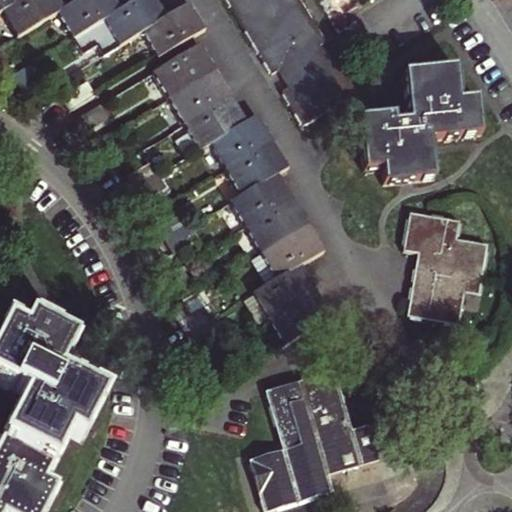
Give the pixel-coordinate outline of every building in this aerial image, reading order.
[(22,0),(0,13),(16,39),(58,14),(64,11),(57,0),(22,0)] [(0,0),(0,13),(22,0),(0,0)] [(120,11),(112,0),(81,0),(64,11),(58,14),(73,40),(120,11)] [(142,34),(166,19),(154,0),(138,0),(120,11),(73,40),(83,55),(98,47),(103,58),(119,48),(142,34)] [(285,69),(278,73),(288,92),(284,94),(303,125),(354,95),(335,64),(330,66),(319,48),(323,45),(295,0),(225,0),(272,74),(277,71),(283,67),(285,69)] [(157,60),(204,32),(188,6),(166,19),(142,34),(157,60)] [(197,47),(149,75),(165,101),(212,72),(197,47)] [(27,103),(40,95),(26,69),(11,77),(27,103)] [(477,133),(475,101),(457,102),(454,70),(403,75),(408,122),(393,123),(392,115),(358,120),(362,170),(381,168),(383,183),(399,182),(405,181),(431,178),(428,152),(427,139),(477,133)] [(212,72),(165,101),(181,128),(229,99),(212,72)] [(69,113),(95,98),(87,85),(61,100),(69,113)] [(229,99),(181,128),(196,152),(207,145),(243,123),(229,99)] [(106,118),(98,105),(73,120),(81,134),(106,118)] [(256,116),(243,123),(207,145),(222,171),(271,141),(256,116)] [(102,139),(89,147),(105,174),(119,166),(102,139)] [(287,168),(271,141),(222,171),(238,198),(276,174),(287,168)] [(150,162),(125,176),(133,190),(158,175),(150,162)] [(227,205),(243,230),(292,201),(276,174),(238,198),(227,205)] [(166,189),(158,175),(133,190),(141,204),(166,189)] [(259,257),(307,227),(292,201),(243,230),(259,257)] [(181,214),(156,229),(165,244),(189,228),(181,214)] [(477,295),(485,246),(454,241),(456,224),(427,219),(408,216),(402,252),(417,254),(425,256),(424,269),(415,267),(408,316),(456,324),(462,292),(477,295)] [(307,227),(259,257),(275,283),(299,268),(323,254),(307,227)] [(197,241),(189,228),(165,244),(173,257),(197,241)] [(425,256),(417,254),(415,267),(424,269),(425,256)] [(314,293),(299,268),(275,283),(252,297),(267,321),(314,293)] [(196,295),(180,269),(167,277),(183,303),(196,295)] [(329,318),(314,293),(267,321),(283,346),(329,318)] [(199,300),(196,295),(183,303),(186,308),(199,300)] [(186,337),(211,322),(203,307),(177,323),(186,337)] [(75,442),(98,398),(54,375),(69,345),(47,333),(25,322),(18,334),(4,327),(0,334),(0,385),(6,388),(22,397),(0,439),(0,511),(40,511),(53,487),(42,481),(65,436),(75,442)] [(218,334),(211,322),(186,337),(193,349),(218,334)] [(216,388),(201,362),(187,370),(203,396),(216,388)] [(319,497),(331,494),(326,477),(348,471),(376,462),(366,428),(351,431),(333,373),(314,378),(264,392),(280,452),(247,462),(251,474),(261,511),(267,511),(273,510),(319,497)]
